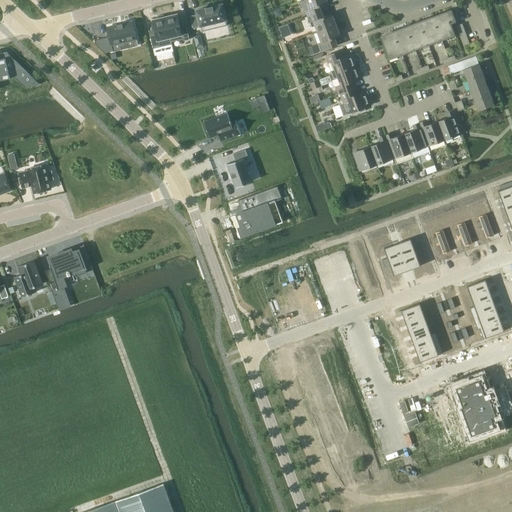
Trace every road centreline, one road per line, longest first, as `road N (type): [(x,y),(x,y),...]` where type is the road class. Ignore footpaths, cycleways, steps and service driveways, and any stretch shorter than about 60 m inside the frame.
road 1 (residential): [(31,27),(180,170),(185,185)]
road 2 (track): [(179,511),(110,321)]
road 3 (residential): [(185,185),(245,352)]
road 4 (residential): [(351,314),(511,256)]
road 5 (residential): [(245,352),(304,511)]
road 6 (residential): [(383,398),(511,348)]
road 7 (residential): [(390,119),(351,0)]
road 8 (residential): [(68,228),(185,185)]
